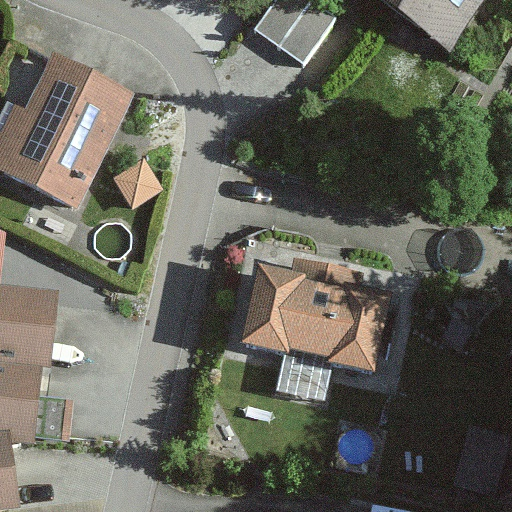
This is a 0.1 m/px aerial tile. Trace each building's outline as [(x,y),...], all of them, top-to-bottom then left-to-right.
[(315,0),(278,0),(262,35),(315,58),(336,9),(315,0)] [(365,0),(449,54),(484,0),(365,0)] [(124,102),(43,63),(16,118),(6,114),(0,125),(0,184),(68,217),(124,102)] [(134,208),(165,191),(147,159),(116,176),(134,208)] [(0,283),(6,284),(9,226),(0,225),(0,283)] [(251,274),(236,351),(367,376),(382,299),(251,274)] [(0,371),(34,375),(43,376),(50,303),(0,298),(0,371)] [(0,450),(4,451),(26,454),(34,375),(0,371),(0,450)] [(471,427),(459,483),(498,492),(510,435),(471,427)] [(0,511),(11,511),(4,451),(0,450),(0,511)]
